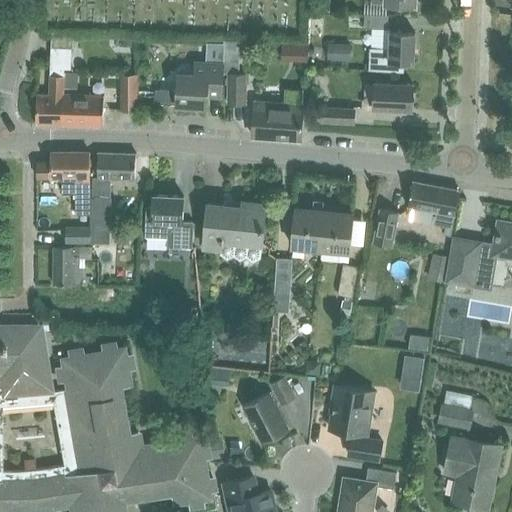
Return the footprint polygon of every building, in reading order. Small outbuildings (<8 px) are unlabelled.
[(365,14),(364,27),(388,29),(389,15),(365,14)] [(370,47),(369,69),(404,71),(405,61),(414,62),(416,33),(396,32),(390,32),(389,48),(370,47)] [(133,37),(122,36),(122,45),(133,45),(133,37)] [(329,42),(328,57),(350,58),(350,43),(329,42)] [(225,43),(225,59),(253,60),(253,44),(225,43)] [(282,46),(279,57),(305,62),(308,51),(282,46)] [(71,68),(71,59),(71,48),(51,47),(50,94),(37,94),(37,124),(62,124),(63,94),(64,68),(71,68)] [(177,90),(156,88),(155,102),(177,104),(207,106),(208,95),(222,96),(224,63),(195,62),(194,74),(178,73),(177,90)] [(228,71),(228,82),(228,102),(246,103),(247,71),(228,71)] [(374,108),(412,110),(413,84),(375,82),(374,108)] [(138,90),(121,90),(121,110),(138,110),(138,90)] [(301,139),(303,108),(304,93),(286,91),(285,104),(255,102),(253,136),(301,139)] [(103,126),(103,106),(104,95),(63,94),(62,124),(103,126)] [(355,105),(354,122),(373,123),(373,106),(355,105)] [(321,106),(321,121),(354,123),(354,108),(321,106)] [(90,187),(90,152),(77,152),(77,151),(51,151),(51,161),(37,161),(37,177),(51,178),(63,178),(63,194),(76,194),(76,213),(90,213),(90,187)] [(136,179),(137,153),(98,152),(97,177),(93,177),(93,195),(92,227),(92,241),(110,242),(112,178),(136,179)] [(409,200),(408,205),(442,212),(439,225),(445,226),(444,233),(451,235),(453,227),(460,190),(413,181),(409,200)] [(184,195),(154,194),(153,206),(146,206),(146,220),(145,236),(168,237),(167,246),(193,247),(194,221),(183,221),(184,195)] [(261,257),(262,245),(264,223),(266,203),(243,201),(242,206),(208,203),(204,246),(221,248),(221,253),(228,258),(235,255),(241,259),(248,256),(253,260),(261,257)] [(321,249),(325,209),(296,206),(292,246),(321,249)] [(353,212),(325,209),(321,249),(350,251),(353,212)] [(393,246),(399,212),(379,209),(373,242),(393,246)] [(433,214),(411,211),(409,223),(431,226),(433,214)] [(363,241),(364,216),(353,215),(352,240),(363,241)] [(511,223),(499,221),(493,256),(506,258),(506,263),(511,264),(511,223)] [(66,241),(92,241),(92,227),(66,227),(66,241)] [(455,239),(449,279),(474,283),(481,243),(455,239)] [(80,267),(80,258),(92,258),(92,246),(54,246),(54,284),(84,284),(84,267),(80,267)] [(433,253),(433,254),(428,277),(441,280),(446,256),(433,253)] [(289,312),(290,290),(292,259),(277,258),(274,311),(289,312)] [(350,315),(353,296),(358,266),(343,263),(338,294),(345,295),(345,300),(341,299),(339,313),(350,315)] [(116,289),(101,289),(101,299),(116,299),(116,289)] [(197,306),(167,305),(166,321),(196,322),(197,306)] [(50,318),(41,318),(42,331),(51,331),(50,318)] [(217,328),(216,335),(221,338),(222,341),(221,348),(227,352),(233,348),(234,342),(229,338),(227,335),(228,330),(222,325),(217,328)] [(0,511),(35,511),(72,506),(72,511),(122,511),(120,499),(171,490),(170,484),(174,484),(176,498),(185,496),(187,505),(203,503),(201,491),(213,488),(210,473),(201,474),(198,457),(207,455),(205,439),(192,442),(190,429),(174,432),(176,442),(169,443),(168,441),(141,446),(138,431),(125,433),(116,381),(125,380),(123,370),(133,369),(130,353),(118,355),(115,343),(100,346),(101,355),(84,358),(82,349),(67,351),(69,363),(56,366),(59,381),(69,380),(70,387),(51,390),(45,355),(37,356),(32,327),(0,326),(0,511)] [(411,332),(409,346),(428,349),(430,335),(411,332)] [(412,356),(409,372),(421,374),(424,358),(412,356)] [(321,362),(309,360),(307,372),(319,374),(321,362)] [(210,384),(228,385),(228,366),(210,365),(210,384)] [(271,382),(282,402),(295,395),(285,375),(271,382)] [(367,438),(374,391),(335,384),(332,402),(334,402),(330,428),(353,432),(352,436),(349,454),(380,459),(383,441),(367,438)] [(271,391),(243,405),(263,442),(290,428),(271,391)] [(472,397),(446,391),(444,403),(470,409),(472,397)] [(469,426),(473,410),(443,404),(440,420),(469,426)] [(453,500),(488,507),(489,506),(485,505),(492,472),(496,472),(501,445),(466,438),(466,439),(453,436),(445,471),(459,474),(453,500)] [(207,445),(209,457),(219,455),(217,443),(207,445)] [(394,488),(397,471),(368,467),(366,480),(344,477),(338,511),(372,511),(376,485),(394,488)] [(252,475),(222,482),(228,511),(271,511),(270,506),(273,505),(270,489),(256,492),(252,475)]
